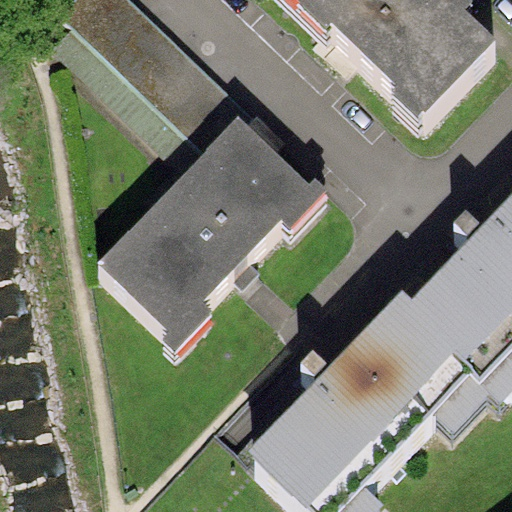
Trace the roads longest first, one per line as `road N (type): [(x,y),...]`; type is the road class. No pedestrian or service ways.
road 1 (unknown): [(225,0),(421,217)]
road 2 (unknown): [(421,217),(325,324)]
road 3 (unknown): [(511,115),(421,217)]
